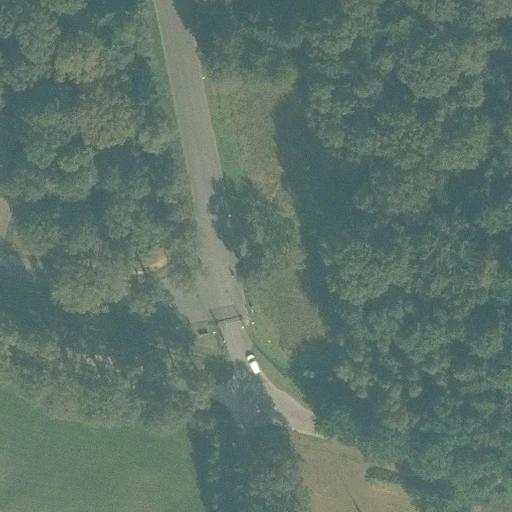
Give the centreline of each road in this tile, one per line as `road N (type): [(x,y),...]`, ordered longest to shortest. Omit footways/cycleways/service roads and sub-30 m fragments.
road 1 (unclassified): [(511,476),(246,401)]
road 2 (unclassified): [(246,401),(0,335)]
